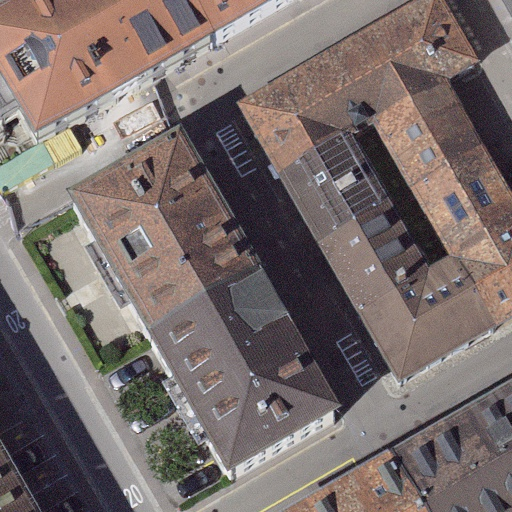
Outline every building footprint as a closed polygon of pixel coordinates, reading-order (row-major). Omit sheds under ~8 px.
[(55,0),(0,31),(0,120),(25,164),(314,0),(55,0)] [(511,0),(495,0),(511,29),(511,0)] [(243,116),(280,181),(347,143),(375,127),(442,88),(474,70),(436,5),(243,116)] [(442,88),(375,127),(416,197),(482,158),(442,88)] [(347,143),(280,181),(321,251),(388,213),(347,143)] [(112,280),(151,348),(257,288),(218,220),(179,152),(73,212),(112,280)] [(511,234),(511,209),(482,158),(416,197),(456,267),(511,234)] [(428,283),(388,213),(321,251),(362,321),(428,283)] [(511,234),(456,267),(494,332),(511,322),(511,234)] [(456,267),(428,283),(362,321),(400,387),(494,332),(456,267)] [(335,424),(257,288),(151,348),(230,484),(335,424)] [(511,511),(511,409),(389,481),(407,511),(511,511)] [(0,511),(18,511),(0,479),(0,511)] [(407,511),(389,481),(335,511),(407,511)]
